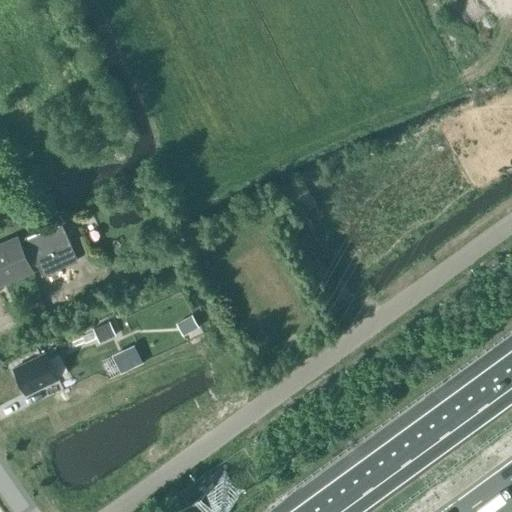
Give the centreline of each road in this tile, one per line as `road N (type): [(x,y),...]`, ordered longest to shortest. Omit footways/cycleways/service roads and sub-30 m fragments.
road 1 (unclassified): [(115,511),(511,222)]
road 2 (motorway): [(511,385),(334,511)]
